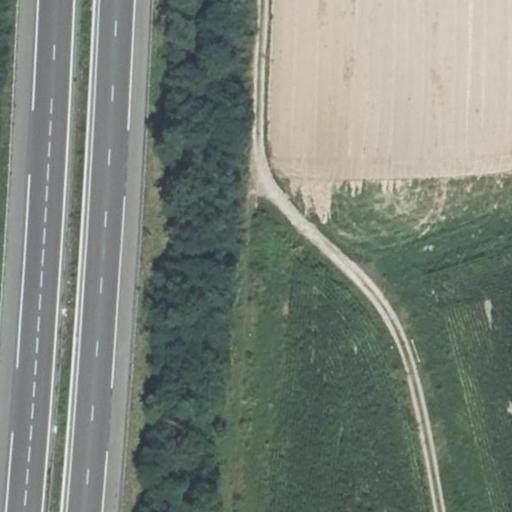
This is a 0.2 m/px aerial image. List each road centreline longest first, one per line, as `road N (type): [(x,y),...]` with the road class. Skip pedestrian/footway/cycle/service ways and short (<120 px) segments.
road 1 (motorway): [(62,0),(25,511)]
road 2 (motorway): [(85,511),(119,0)]
road 3 (track): [(254,0),(222,511)]
road 4 (track): [(440,511),(420,397),(385,302),(249,161)]
